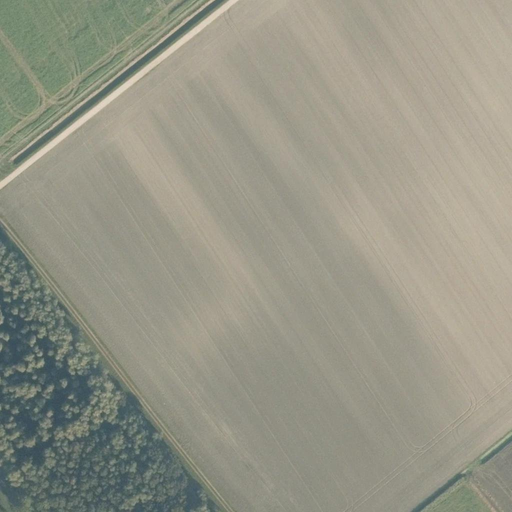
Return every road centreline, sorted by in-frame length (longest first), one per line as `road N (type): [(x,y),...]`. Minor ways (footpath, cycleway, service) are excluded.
road 1 (track): [(230,511),(0,216)]
road 2 (unclassified): [(0,185),(234,0)]
